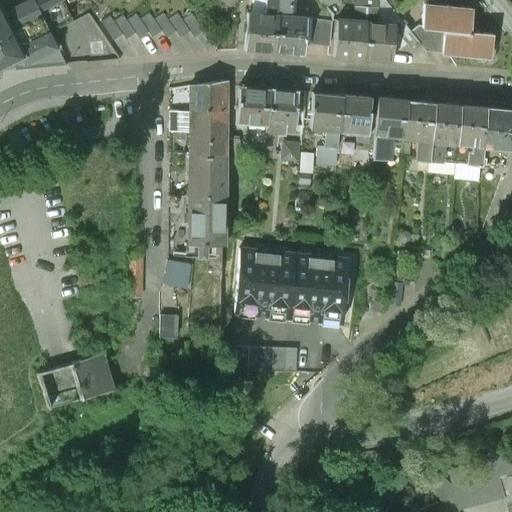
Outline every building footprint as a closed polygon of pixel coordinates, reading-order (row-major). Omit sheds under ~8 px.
[(28,0),(2,13),(0,8),(0,66),(11,61),(19,57),(23,64),(57,48),(49,32),(38,10),(32,0),(28,0)] [(32,0),(38,10),(58,0),(32,0)] [(62,0),(58,0),(38,10),(49,32),(73,20),(62,0)] [(277,0),(266,0),(265,16),(277,17),(277,0)] [(290,0),(277,0),(277,17),(290,18),(290,0)] [(377,0),(355,0),(355,6),(366,7),(377,8),(377,0)] [(471,7),(424,4),(422,25),(418,25),(409,32),(418,43),(425,51),(442,52),(442,53),(477,56),(481,61),(494,62),(495,50),(491,46),(492,33),(469,31),(471,7)] [(354,21),(336,20),(333,57),(361,59),(366,7),(355,6),(354,21)] [(393,25),(376,23),(377,8),(366,7),(361,59),(389,61),(392,38),(393,25)] [(153,18),(148,11),(139,18),(148,31),(151,35),(160,28),(153,18)] [(181,18),(176,11),(166,18),(174,29),(179,36),(189,30),(181,18)] [(202,29),(190,11),(181,18),(189,30),(193,35),(202,29)] [(139,18),(135,12),(126,19),(134,31),(139,37),(148,31),(139,18)] [(166,18),(162,12),(153,18),(160,28),(165,35),(174,29),(166,18)] [(122,13),(113,20),(122,33),(125,37),(134,31),(126,19),(122,13)] [(113,20),(110,15),(101,21),(113,39),(122,33),(113,20)] [(265,16),(247,15),(244,50),(275,52),(277,17),(265,16)] [(290,18),(277,17),(275,52),(303,54),(305,19),(290,18)] [(331,21),(311,19),(309,42),(329,44),(331,21)] [(409,32),(399,19),(393,25),(392,38),(396,38),(395,51),(407,52),(418,43),(409,32)] [(57,48),(23,64),(19,57),(11,61),(15,69),(65,64),(57,48)] [(225,80),(190,85),(190,109),(225,110),(225,80)] [(267,89),(238,86),(235,125),(245,126),(245,122),(252,123),(251,140),(262,141),(267,89)] [(296,92),(267,89),(262,141),(274,142),(276,130),(292,131),(296,92)] [(340,96),(312,93),(308,127),(325,129),(337,130),(340,96)] [(369,99),(340,96),(337,130),(349,131),(365,133),(369,99)] [(405,101),(377,98),(372,156),(386,158),(387,156),(400,157),(405,101)] [(432,103),(405,101),(400,157),(427,160),(432,103)] [(458,106),(432,103),(427,160),(440,161),(442,141),(455,142),(458,106)] [(455,142),(471,144),(470,150),(468,150),(466,164),(478,165),(480,147),(484,109),(458,106),(455,142)] [(225,110),(190,109),(189,153),(224,154),(224,137),(225,110)] [(511,111),(484,109),(480,147),(510,150),(511,143),(511,111)] [(337,130),(325,129),(324,147),(335,148),(337,130)] [(349,131),(337,130),(335,148),(347,149),(349,131)] [(237,137),(224,137),(224,154),(224,161),(236,161),(237,137)] [(293,141),(281,140),(280,156),(292,157),(293,141)] [(455,142),(442,141),(440,161),(453,163),(455,142)] [(471,144),(455,142),(453,163),(466,164),(468,150),(470,150),(471,144)] [(510,150),(480,147),(478,165),(503,168),(510,150)] [(224,154),(189,153),(188,193),(223,194),(224,161),(224,154)] [(223,194),(188,193),(187,251),(205,252),(205,250),(208,250),(208,242),(222,242),(223,194)] [(434,221),(423,219),(418,256),(430,258),(434,221)] [(277,249),(251,247),(251,249),(238,248),(232,312),(286,316),(292,252),(276,251),(277,249)] [(141,252),(126,251),(124,294),(139,293),(141,252)] [(331,255),(306,252),(306,254),(292,252),(286,316),(340,322),(345,258),(331,256),(331,255)] [(403,256),(391,255),(388,279),(400,280),(403,256)] [(189,261),(165,257),(161,281),(185,286),(189,261)] [(174,313),(157,312),(156,334),(173,335),(174,313)] [(248,346),(236,346),(235,370),(247,370),(248,346)] [(260,347),(248,346),(247,370),(259,371),(260,347)] [(272,347),(260,347),(259,371),(272,371),(272,347)] [(284,347),(272,347),(272,371),(283,371),(284,347)] [(296,348),(284,347),(283,371),(295,372),(296,348)] [(101,349),(71,359),(82,395),(113,386),(101,349)] [(511,456),(447,473),(457,511),(460,511),(506,500),(501,481),(511,478),(511,456)] [(511,511),(511,478),(501,481),(506,500),(509,511),(511,511)]
